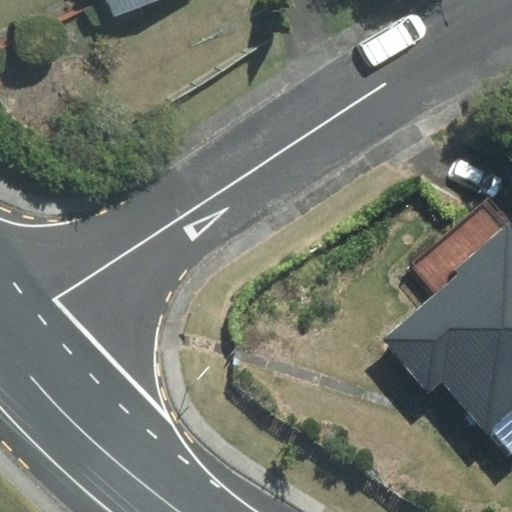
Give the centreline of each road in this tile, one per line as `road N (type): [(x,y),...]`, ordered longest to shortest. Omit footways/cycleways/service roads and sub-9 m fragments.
road 1 (residential): [(511,22),(381,88),(5,343)]
road 2 (secondary): [(5,343),(73,423),(180,511)]
